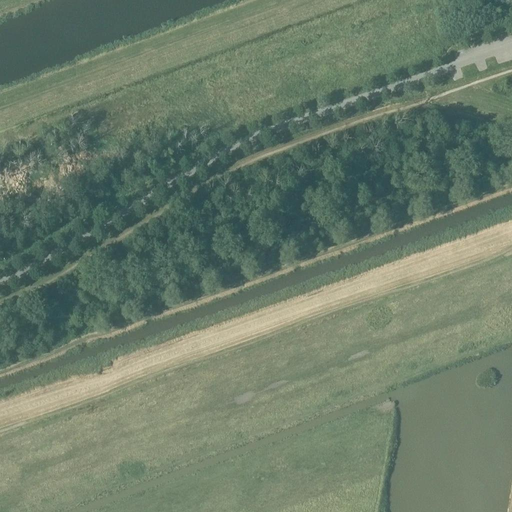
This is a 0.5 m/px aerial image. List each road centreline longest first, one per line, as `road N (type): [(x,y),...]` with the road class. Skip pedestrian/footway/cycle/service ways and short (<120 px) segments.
road 1 (unclassified): [(0,283),(248,139),(511,45)]
road 2 (unknown): [(0,431),(511,249)]
